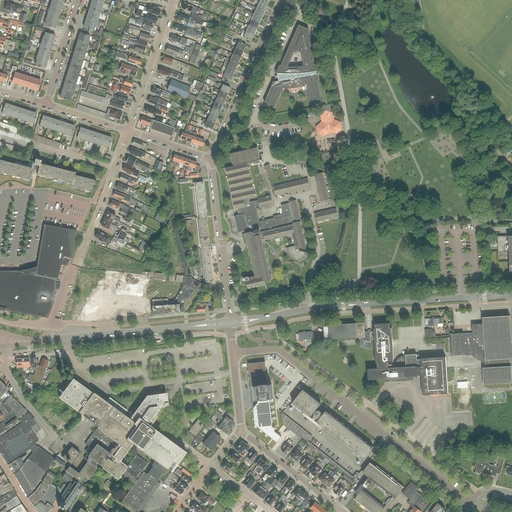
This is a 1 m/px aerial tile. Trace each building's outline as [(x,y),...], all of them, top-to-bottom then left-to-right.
[(52,0),(49,8),(60,12),(62,4),(52,0)] [(94,0),(92,0),(90,9),(100,12),(103,3),(94,0)] [(260,2),(258,1),(256,1),(255,3),(259,5),(257,8),(265,12),(267,6),(260,2)] [(5,10),(17,13),(18,6),(7,3),(5,10)] [(200,9),(196,7),(184,3),(182,9),(194,13),(195,10),(199,12),(200,9)] [(144,7),(143,10),(147,11),(158,15),(159,14),(159,13),(159,12),(160,10),(156,9),(156,7),(153,6),(152,7),(149,6),(148,8),(144,7)] [(265,12),(257,8),(253,7),(252,9),(256,11),(255,14),(262,18),(265,12)] [(49,8),(47,17),(57,20),(60,12),(49,8)] [(90,9),(87,18),(97,21),(100,12),(90,9)] [(262,18),(255,14),(253,13),(246,10),(245,13),(254,17),(252,20),(260,23),(262,18)] [(203,26),(204,22),(180,13),(178,19),(182,20),(181,22),(185,23),(186,22),(193,25),(194,23),(203,26)] [(155,24),(157,18),(153,17),(153,16),(149,14),(149,15),(146,14),(144,20),(155,24)] [(43,24),(42,27),(48,28),(49,26),(54,28),(55,24),(56,24),(57,20),(47,17),(45,20),(47,21),(45,25),(43,24)] [(87,18),(84,27),(89,29),(88,32),(101,36),(104,28),(101,27),(99,32),(93,30),(94,27),(95,27),(97,21),(87,18)] [(260,23),(252,20),(248,18),(247,21),(251,22),(249,26),(257,30),(260,23)] [(18,25),(19,22),(10,20),(10,21),(0,19),(0,25),(8,28),(9,23),(18,25)] [(142,26),(141,29),(145,30),(146,29),(147,30),(146,30),(149,32),(150,29),(151,30),(153,26),(144,22),(137,19),(136,23),(142,26)] [(249,26),(246,25),(245,24),(244,27),(248,28),(247,32),(254,35),(257,30),(249,26)] [(318,72),(316,64),(315,64),(309,29),(299,24),(281,66),(280,65),(276,74),(278,74),(278,75),(275,76),(276,80),(279,79),(279,81),(272,82),(273,82),(264,103),(275,107),(284,88),(289,89),(293,88),(296,88),(298,88),(303,86),(307,84),(310,102),(322,100),(318,82),(319,81),(319,82),(320,82),(318,73),(318,74),(317,72),(318,72)] [(190,28),(190,29),(187,29),(176,25),(174,30),(186,34),(186,33),(195,36),(196,32),(193,31),(194,30),(190,28)] [(36,27),(35,30),(45,33),(44,36),(43,36),(42,40),(52,43),(54,39),(53,39),(54,35),(48,33),(49,31),(36,27)] [(133,33),(140,35),(139,37),(148,40),(149,35),(141,32),(140,32),(141,28),(135,27),(133,33)] [(247,32),(245,31),(243,30),(241,33),(246,34),(244,38),(251,42),(254,35),(247,32)] [(79,37),(77,41),(88,44),(89,40),(88,40),(89,35),(81,33),(79,37)] [(0,44),(3,45),(5,46),(4,49),(12,51),(13,47),(9,46),(10,41),(5,39),(5,38),(0,36),(0,44)] [(146,46),(147,41),(139,38),(138,41),(137,41),(137,40),(135,39),(134,40),(130,38),(129,41),(135,44),(136,43),(137,43),(146,46)] [(42,40),(40,48),(50,51),(52,43),(42,40)] [(77,41),(75,49),(85,52),(88,44),(77,41)] [(236,49),(244,52),(246,46),(235,41),(234,43),(238,45),(236,49)] [(145,48),(136,45),(131,43),(130,47),(129,49),(137,52),(138,51),(143,52),(145,48)] [(183,51),(180,50),(170,46),(170,47),(168,47),(167,51),(168,51),(168,52),(170,53),(170,54),(177,57),(179,53),(182,54),(183,51)] [(244,52),(236,49),(232,47),(231,49),(235,51),(234,54),(241,58),(244,52)] [(40,48),(37,56),(47,59),(50,51),(40,48)] [(83,60),(85,52),(75,49),(72,57),(83,60)] [(115,57),(128,61),(134,63),(135,63),(139,64),(141,60),(129,56),(126,55),(126,54),(117,51),(115,57)] [(241,58),(234,54),(230,53),(228,55),(233,57),(231,61),(238,64),(241,58)] [(37,60),(36,64),(45,67),(46,63),(47,59),(37,56),(36,60),(37,60)] [(190,66),(178,61),(173,59),(165,56),(162,63),(167,65),(166,66),(170,67),(176,69),(177,66),(183,68),(182,73),(187,75),(190,66)] [(85,61),(83,60),(72,57),(70,65),(80,68),(82,69),(85,61)] [(238,64),(231,61),(227,59),(226,58),(225,60),(226,60),(224,65),(236,70),(238,64)] [(135,71),(136,69),(122,63),(120,70),(123,71),(122,73),(127,75),(128,73),(135,76),(136,71),(135,71)] [(70,65),(67,73),(78,76),(80,68),(70,65)] [(233,76),(236,70),(224,65),(223,67),(227,69),(226,72),(233,76)] [(10,77),(13,78),(12,83),(17,84),(20,74),(15,72),(17,68),(13,66),(10,77)] [(170,76),(171,71),(161,67),(159,72),(162,74),(162,75),(166,77),(167,75),(169,76),(170,76)] [(6,72),(7,69),(3,68),(2,73),(0,78),(0,80),(5,82),(8,73),(6,72)] [(178,74),(178,73),(172,70),(171,71),(170,76),(176,79),(178,74)] [(220,73),(225,75),(223,78),(230,82),(233,76),(226,72),(222,70),(220,73)] [(67,73),(65,81),(75,84),(78,76),(67,73)] [(25,76),(20,74),(17,84),(22,86),(25,76)] [(31,77),(25,76),(22,86),(27,87),(31,77)] [(36,79),(31,77),(27,87),(33,89),(36,79)] [(121,83),(123,84),(131,87),(133,81),(125,79),(120,77),(119,80),(122,81),(121,83)] [(41,80),(36,79),(33,89),(38,91),(41,80)] [(171,79),(167,90),(186,98),(188,94),(191,87),(171,79)] [(65,81),(62,89),(73,92),(75,84),(65,81)] [(130,89),(117,85),(112,83),(111,86),(110,86),(109,87),(108,87),(107,89),(115,92),(119,91),(128,94),(130,89)] [(220,91),(228,94),(231,88),(219,83),(218,83),(217,85),(220,86),(220,87),(222,88),(220,91)] [(170,93),(169,93),(154,87),(152,93),(160,96),(161,95),(168,97),(170,93)] [(61,93),(60,97),(69,100),(70,96),(71,96),(73,92),(62,89),(61,93)] [(220,91),(220,90),(217,89),(216,89),(215,89),(213,92),(218,94),(218,93),(219,93),(218,97),(225,100),(228,94),(220,91)] [(126,102),(127,96),(118,93),(117,96),(115,95),(114,98),(126,102)] [(225,100),(218,97),(214,95),(213,97),(217,99),(215,103),(223,106),(225,100)] [(110,103),(110,105),(123,109),(124,104),(102,97),(100,102),(109,105),(109,103),(110,103)] [(159,98),(158,100),(150,97),(149,102),(157,105),(157,103),(163,105),(166,106),(168,103),(159,98)] [(223,106),(215,103),(211,101),(210,103),(214,105),(213,109),(220,112),(223,106)] [(2,105),(0,109),(0,120),(2,114),(10,116),(13,106),(5,103),(4,105),(2,105)] [(220,112),(213,109),(205,105),(204,107),(212,111),(210,115),(218,118),(220,112)] [(13,106),(10,116),(18,119),(21,109),(13,106)] [(161,115),(162,112),(157,111),(157,110),(147,106),(145,111),(149,113),(149,114),(153,115),(153,114),(155,115),(156,113),(161,115)] [(21,109),(18,119),(26,121),(29,111),(21,109)] [(119,119),(122,113),(111,109),(109,116),(119,119)] [(29,111),(26,121),(34,124),(37,114),(29,111)] [(317,130),(318,134),(325,136),(327,134),(331,135),(333,133),(337,134),(342,129),(341,122),(338,121),(334,120),(333,113),(326,111),(321,115),(322,122),(316,127),(317,130)] [(210,115),(208,114),(206,113),(205,115),(209,117),(207,121),(215,124),(218,118),(210,115)] [(488,115),(483,120),(487,124),(492,119),(488,115)] [(39,117),(34,134),(37,135),(40,126),(47,128),(51,118),(43,116),(42,118),(39,117)] [(148,126),(149,126),(151,127),(150,129),(172,137),(175,128),(157,122),(143,117),(141,123),(145,125),(145,126),(148,127),(148,126)] [(51,118),(47,128),(55,131),(59,121),(51,118)] [(207,121),(206,120),(203,119),(202,121),(206,123),(205,127),(212,130),(215,124),(207,121)] [(59,121),(55,131),(63,134),(67,123),(59,121)] [(0,128),(14,133),(16,134),(18,128),(0,122),(0,128)] [(67,123),(63,134),(71,136),(75,126),(67,123)] [(76,130),(71,146),(74,147),(77,138),(85,140),(88,130),(80,128),(79,131),(76,130)] [(187,130),(186,129),(184,133),(182,133),(180,139),(186,141),(189,131),(187,130)] [(88,130),(85,140),(93,143),(96,133),(88,130)] [(197,145),(199,139),(196,137),(197,133),(195,132),(193,136),(191,143),(197,145)] [(96,133),(93,143),(101,146),(104,135),(96,133)] [(104,135),(101,146),(109,148),(112,138),(104,135)] [(150,149),(151,146),(134,139),(133,142),(132,144),(133,144),(132,145),(137,147),(137,148),(139,149),(140,148),(141,147),(144,148),(144,146),(150,149)] [(259,160),(259,158),(260,158),(258,147),(230,154),(233,164),(234,164),(234,166),(226,168),(235,209),(238,208),(239,215),(234,216),(238,232),(248,230),(248,233),(245,233),(255,276),(249,278),(249,277),(244,278),(243,279),(243,280),(244,281),(245,281),(246,281),(248,288),(264,284),(264,281),(265,280),(265,282),(272,281),(262,237),(264,237),(265,240),(294,233),(295,238),(294,239),(296,246),(286,248),(287,252),(290,257),(294,260),(300,260),(305,258),(307,253),(299,250),(299,248),(306,247),(300,221),(299,222),(298,220),(301,219),(296,200),(290,202),(290,203),(289,204),(288,203),(281,205),(284,216),(275,219),(275,218),(260,222),(256,207),(260,206),(260,207),(263,206),(271,204),(273,203),(271,196),(269,196),(266,196),(266,197),(258,199),(258,200),(255,201),(250,202),(249,199),(256,197),(248,164),(254,162),(254,164),(261,163),(262,162),(262,161),(262,160),(261,159),(259,160)] [(130,153),(141,157),(141,156),(144,157),(146,153),(132,148),(130,153)] [(177,166),(180,156),(175,155),(174,156),(171,155),(169,160),(170,160),(174,161),(173,165),(175,166),(177,166)] [(184,165),(186,158),(180,156),(177,166),(175,166),(174,168),(177,169),(178,167),(180,163),(184,165)] [(148,171),(150,166),(136,160),(129,157),(126,163),(133,166),(135,163),(137,164),(136,165),(148,171)] [(186,170),(188,170),(192,160),(186,158),(184,165),(182,168),(186,170)] [(95,185),(96,181),(94,180),(93,182),(73,177),(74,174),(41,165),(42,161),(36,159),(35,162),(34,165),(40,167),(37,175),(71,184),(70,186),(91,192),(93,185),(95,185)] [(0,171),(30,180),(33,170),(34,165),(35,162),(30,160),(29,166),(16,162),(15,165),(0,161),(0,171)] [(198,173),(200,166),(196,165),(197,162),(192,160),(188,170),(186,170),(185,172),(186,172),(188,173),(189,171),(190,171),(192,168),(194,169),(194,171),(198,173)] [(156,161),(153,168),(160,171),(163,163),(156,161)] [(139,177),(140,173),(138,172),(138,173),(132,170),(133,169),(125,165),(123,171),(127,172),(126,173),(130,175),(131,174),(136,176),(139,177)] [(271,169),(270,165),(264,166),(265,171),(266,170),(268,176),(273,175),(272,169),(271,169)] [(323,173),(314,175),(316,181),(325,179),(323,173)] [(127,182),(130,183),(133,184),(133,183),(138,185),(139,182),(122,175),(120,180),(127,183),(127,182)] [(145,184),(147,179),(140,175),(137,181),(145,184)] [(308,178),(301,180),(303,189),(310,187),(308,178)] [(325,179),(316,181),(317,188),(326,186),(325,179)] [(301,180),(294,182),(296,190),(303,189),(301,180)] [(203,182),(195,182),(196,191),(204,190),(203,182)] [(294,182),(288,183),(290,192),(296,190),(294,182)] [(132,189),(130,188),(119,183),(116,189),(126,193),(132,195),(135,190),(132,189)] [(288,183),(281,185),(283,194),(290,192),(288,183)] [(281,185),(274,186),(276,195),(283,194),(281,185)] [(326,186),(317,188),(319,195),(328,193),(326,186)] [(204,190),(196,191),(197,200),(205,199),(204,190)] [(129,203),(129,202),(131,197),(115,192),(114,196),(119,198),(118,199),(125,201),(129,203)] [(328,193),(319,195),(321,202),(329,200),(328,193)] [(205,199),(197,200),(198,208),(206,207),(205,199)] [(129,208),(124,205),(112,200),(110,206),(118,209),(119,207),(123,208),(122,209),(127,211),(129,208)] [(199,217),(206,216),(207,216),(206,207),(198,208),(199,217)] [(336,208),(329,210),(331,219),(338,217),(336,208)] [(329,210),(322,212),(324,220),(331,219),(329,210)] [(119,222),(120,219),(115,217),(116,214),(109,211),(106,216),(113,220),(119,222)] [(322,212),(316,213),(318,222),(324,220),(322,212)] [(162,214),(158,221),(163,223),(167,217),(162,214)] [(112,222),(113,220),(106,216),(104,221),(117,227),(118,224),(112,222)] [(199,219),(197,220),(197,224),(207,223),(206,216),(199,217),(199,219)] [(115,230),(117,227),(104,221),(101,226),(109,229),(110,227),(115,230)] [(207,223),(197,224),(198,231),(207,230),(207,223)] [(35,271),(35,275),(57,279),(58,279),(60,266),(61,266),(63,259),(64,257),(70,259),(72,255),(76,230),(67,229),(44,225),(36,271),(35,271)] [(207,230),(198,231),(199,238),(208,237),(207,230)] [(113,237),(111,240),(108,238),(109,236),(103,233),(103,234),(99,231),(95,237),(99,239),(99,240),(103,242),(103,241),(110,245),(111,241),(115,243),(118,239),(113,237)] [(120,232),(117,237),(128,243),(130,240),(125,238),(127,235),(120,232)] [(511,235),(498,236),(498,252),(509,252),(510,272),(511,271),(511,235)] [(201,245),(209,244),(208,237),(199,238),(199,242),(200,242),(201,245)] [(151,246),(142,242),(139,247),(148,252),(151,246)] [(209,247),(209,244),(201,245),(202,254),(211,253),(210,247),(209,247)] [(88,257),(110,264),(114,253),(100,249),(100,250),(92,247),(88,257)] [(211,253),(202,254),(203,263),(212,262),(211,253)] [(212,262),(203,263),(204,272),(213,271),(212,262)] [(0,309),(46,318),(48,318),(48,317),(54,303),(52,302),(52,301),(57,279),(35,275),(35,271),(36,270),(36,267),(22,271),(3,271),(0,284),(0,309)] [(213,271),(204,272),(205,282),(214,281),(213,271)] [(182,283),(185,285),(186,285),(190,288),(194,280),(192,279),(186,276),(185,276),(183,276),(183,282),(182,283)] [(197,289),(201,284),(194,280),(190,288),(194,290),(197,289)] [(84,312),(85,318),(97,318),(97,311),(99,306),(102,306),(109,293),(112,293),(112,291),(112,289),(111,289),(106,286),(104,287),(100,284),(98,284),(90,300),(92,301),(86,312),(84,312)] [(180,305),(174,301),(171,301),(171,305),(168,305),(168,299),(164,299),(165,305),(162,306),(159,306),(156,306),(153,306),(152,306),(153,315),(182,312),(181,306),(180,305)] [(197,312),(205,312),(205,307),(204,307),(204,303),(199,304),(196,304),(196,307),(197,307),(197,312)] [(454,334),(450,334),(452,356),(465,355),(465,356),(473,355),(473,357),(483,363),(485,363),(486,368),(483,368),(484,385),(509,383),(511,383),(511,382),(511,380),(511,366),(510,366),(510,359),(511,358),(511,350),(510,316),(493,317),(483,318),(483,324),(478,324),(478,333),(473,333),(472,333),(470,333),(469,333),(467,333),(464,333),(454,334)] [(428,325),(428,327),(438,326),(438,324),(443,324),(443,318),(429,319),(425,319),(426,325),(428,325)] [(403,356),(399,358),(397,360),(397,361),(396,362),(396,364),(395,365),(395,368),(388,368),(388,366),(390,366),(390,365),(392,365),(392,364),(390,364),(390,362),(394,362),(392,328),(390,328),(390,323),(375,324),(375,329),(374,329),(374,332),(365,332),(364,323),(356,324),(356,323),(355,323),(356,324),(328,325),(328,326),(324,327),(324,339),(329,339),(329,340),(356,338),(357,339),(357,338),(360,338),(361,348),(365,347),(366,349),(375,349),(376,363),(377,363),(378,369),(368,369),(369,380),(389,379),(389,382),(411,381),(411,378),(418,377),(418,376),(422,376),(423,395),(448,393),(448,385),(447,383),(446,357),(421,359),(421,355),(417,355),(417,354),(405,355),(405,356),(403,356)] [(312,332),(299,333),(299,342),(304,342),(304,340),(312,340),(312,332)] [(170,363),(173,357),(168,354),(165,360),(170,363)] [(22,367),(25,367),(30,367),(29,358),(22,359),(22,367)] [(33,370),(35,370),(36,368),(36,363),(37,364),(39,360),(36,360),(36,358),(30,358),(31,367),(33,367),(33,370)] [(46,381),(47,379),(47,378),(43,377),(46,368),(48,364),(47,364),(48,361),(42,359),(40,366),(37,365),(36,368),(35,370),(34,375),(32,382),(39,387),(41,388),(43,386),(44,383),(45,380),(46,381)] [(258,403),(253,409),(255,425),(277,443),(281,437),(275,432),(274,427),(273,428),(269,399),(273,399),(272,384),(268,385),(265,362),(248,364),(250,384),(255,383),(258,403)] [(136,410),(129,419),(94,393),(78,382),(73,379),(59,398),(79,412),(98,426),(97,428),(99,429),(98,430),(96,429),(85,444),(89,447),(93,450),(89,455),(85,461),(87,462),(79,474),(70,467),(62,478),(67,482),(68,481),(70,482),(71,482),(71,483),(73,484),(74,482),(74,481),(75,481),(76,481),(77,481),(77,480),(78,480),(78,481),(79,481),(80,481),(80,482),(80,483),(80,484),(81,484),(84,485),(84,484),(80,482),(81,480),(85,483),(88,479),(89,479),(97,468),(96,467),(98,463),(104,467),(103,468),(118,480),(121,475),(135,485),(123,501),(137,511),(140,511),(161,484),(155,480),(155,479),(157,480),(162,473),(163,474),(167,469),(168,468),(171,470),(175,463),(177,464),(186,452),(151,426),(165,407),(168,406),(168,401),(167,396),(167,393),(162,394),(156,394),(147,396),(136,410)] [(12,413),(17,417),(27,411),(13,398),(13,397),(5,390),(7,388),(0,381),(0,401),(0,402),(0,401),(0,420),(1,420),(1,421),(12,413)] [(317,411),(316,410),(321,404),(303,389),(293,403),(311,417),(312,415),(314,416),(314,417),(314,418),(316,419),(318,419),(319,417),(320,416),(321,415),(321,414),(322,412),(319,410),(318,411),(317,411)] [(219,419),(230,428),(234,423),(226,417),(224,419),(221,416),(222,415),(217,411),(214,415),(219,419)] [(1,420),(0,420),(0,437),(22,423),(19,419),(17,417),(12,413),(1,421),(1,420)] [(31,415),(30,416),(29,413),(28,413),(19,419),(22,423),(0,437),(0,452),(7,464),(26,452),(40,439),(30,428),(37,424),(31,415)] [(353,477),(308,441),(312,436),(282,413),(281,414),(282,424),(337,468),(340,470),(354,481),(359,473),(357,472),(353,477)] [(373,448),(329,413),(318,426),(363,462),(373,448)] [(200,425),(199,424),(201,421),(198,419),(189,432),(195,437),(202,428),(203,428),(206,425),(203,423),(200,425)] [(225,433),(230,428),(219,419),(216,422),(220,425),(218,427),(225,433)] [(41,429),(37,425),(33,429),(36,433),(41,429)] [(211,451),(221,438),(213,432),(203,444),(211,451)] [(203,439),(199,435),(195,440),(199,444),(203,439)] [(290,450),(291,451),(293,448),(290,446),(292,442),(289,440),(282,451),(287,455),(290,450)] [(241,442),(239,444),(235,450),(239,453),(238,454),(244,459),(249,453),(246,451),(248,447),(241,442)] [(38,447),(28,458),(20,469),(14,474),(27,496),(35,490),(37,487),(41,480),(46,473),(54,459),(38,447)] [(71,464),(80,453),(72,447),(62,458),(71,464)] [(299,453),(302,449),(299,447),(291,457),(295,460),(294,460),(297,463),(303,455),(299,453)] [(250,464),(257,455),(252,450),(244,461),(248,464),(249,464),(250,464)] [(232,460),(236,463),(238,461),(241,463),(243,460),(233,452),(229,457),(232,459),(232,460)] [(502,468),(506,453),(489,455),(500,458),(498,467),(502,468)] [(13,474),(23,464),(21,460),(27,456),(26,454),(20,458),(19,457),(7,465),(13,474)] [(308,454),(300,464),(301,465),(306,469),(311,463),(312,462),(309,460),(311,457),(308,454)] [(54,460),(53,462),(61,467),(65,462),(57,456),(54,460)] [(256,473),(265,461),(261,458),(256,465),(257,466),(253,472),(256,473)] [(476,467),(478,467),(477,471),(476,471),(475,473),(481,474),(481,472),(496,476),(498,467),(488,465),(489,460),(485,459),(485,461),(478,459),(476,467)] [(221,467),(228,473),(233,466),(226,461),(221,467)] [(265,472),(270,465),(265,461),(256,473),(259,475),(262,470),(265,472)] [(321,464),(318,462),(310,472),(312,473),(312,474),(316,477),(319,472),(319,473),(322,469),(319,467),(321,464)] [(354,499),(357,502),(357,503),(368,511),(384,511),(395,499),(404,488),(377,466),(376,467),(370,462),(362,472),(368,477),(356,492),(358,495),(354,499)] [(265,475),(267,477),(268,477),(269,476),(272,478),(272,477),(273,477),(274,475),(277,471),(277,470),(277,469),(275,468),(275,469),(272,467),(266,474),(265,475)] [(192,480),(177,469),(175,472),(179,476),(180,474),(183,477),(181,479),(185,481),(186,481),(189,484),(192,480)] [(47,492),(51,484),(56,476),(48,471),(43,481),(37,491),(28,497),(34,507),(42,499),(47,492)] [(247,482),(244,485),(249,489),(252,485),(253,485),(255,482),(255,481),(256,480),(254,479),(256,477),(254,475),(254,474),(250,471),(247,476),(249,478),(246,482),(247,482)] [(325,484),(333,473),(331,471),(328,474),(330,475),(329,476),(325,473),(320,480),(325,484)] [(333,484),(335,481),(331,478),(332,477),(333,478),(336,475),(333,473),(325,484),(330,488),(333,484)] [(270,485),(274,488),(275,486),(275,485),(280,489),(288,479),(282,474),(277,481),(275,479),(273,481),(270,485)] [(181,487),(185,489),(188,485),(176,476),(175,478),(180,482),(178,484),(181,487)] [(3,486),(9,483),(9,482),(8,482),(6,478),(0,482),(0,488),(4,486),(3,486)] [(341,485),(344,481),(341,479),(338,484),(339,484),(335,489),(334,491),(339,495),(345,488),(341,485)] [(60,504),(58,506),(63,509),(66,511),(67,508),(83,486),(81,484),(80,484),(80,483),(80,482),(80,481),(79,481),(78,481),(78,480),(77,480),(77,481),(76,481),(75,481),(74,481),(74,482),(73,484),(71,483),(71,482),(70,482),(68,481),(67,482),(68,483),(66,486),(64,484),(61,489),(64,492),(61,495),(60,495),(61,496),(59,499),(60,501),(59,501),(60,502),(59,502),(59,503),(60,504)] [(113,483),(108,480),(104,484),(109,488),(113,483)] [(163,482),(181,495),(184,491),(180,488),(177,485),(175,488),(170,484),(164,480),(163,482)] [(257,496),(267,483),(263,480),(262,482),(264,483),(261,487),(259,485),(253,492),(257,496)] [(283,494),(284,493),(287,489),(291,492),(293,488),(296,485),(291,481),(281,493),(283,494)] [(424,510),(430,502),(417,492),(419,488),(411,482),(402,494),(410,500),(408,503),(413,507),(409,511),(421,511),(422,511),(423,510),(424,510)] [(0,495),(12,489),(9,483),(3,486),(4,486),(0,488),(0,495)] [(274,488),(270,485),(268,483),(267,483),(257,496),(262,500),(268,492),(267,492),(271,486),(274,488)] [(56,487),(54,486),(51,484),(47,492),(42,499),(34,507),(34,508),(35,509),(38,511),(48,511),(51,508),(52,509),(53,509),(54,508),(54,507),(53,507),(52,506),(53,505),(57,498),(59,499),(61,496),(60,495),(61,495),(64,492),(61,489),(57,487),(56,487)] [(295,503),(304,492),(302,490),(301,489),(300,489),(299,488),(294,494),(297,497),(294,501),(295,503)] [(0,505),(5,503),(16,496),(12,489),(0,495),(0,505)] [(214,506),(217,503),(210,496),(208,497),(201,492),(197,499),(204,504),(206,500),(212,505),(214,506)] [(274,499),(277,496),(272,492),(269,495),(270,496),(265,502),(271,506),(276,500),(274,499)] [(298,504),(301,500),(304,502),(306,500),(309,496),(308,496),(308,495),(307,494),(306,494),(304,492),(295,503),(298,504)] [(280,503),(276,507),(277,507),(275,509),(278,511),(281,511),(285,507),(283,505),(285,503),(283,501),(284,500),(288,502),(289,500),(283,495),(278,502),(280,503)] [(5,511),(6,511),(20,503),(16,496),(5,503),(0,505),(0,511),(5,511)] [(445,511),(444,510),(445,509),(442,506),(442,505),(435,499),(425,511),(445,511)] [(327,511),(315,502),(309,509),(313,511),(327,511)] [(202,509),(201,508),(194,503),(190,508),(195,511),(200,511),(201,511),(200,511),(204,511),(206,511),(203,508),(202,509)]
